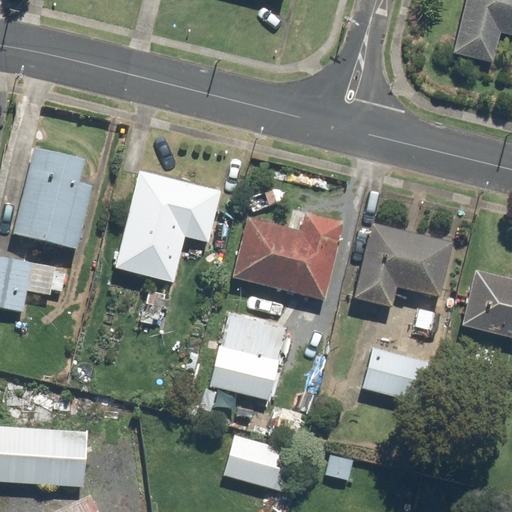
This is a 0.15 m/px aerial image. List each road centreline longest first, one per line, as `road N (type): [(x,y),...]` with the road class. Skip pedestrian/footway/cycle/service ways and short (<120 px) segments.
road 1 (residential): [(0,45),(341,127)]
road 2 (residential): [(341,127),(511,169)]
road 3 (residential): [(373,0),(341,127)]
